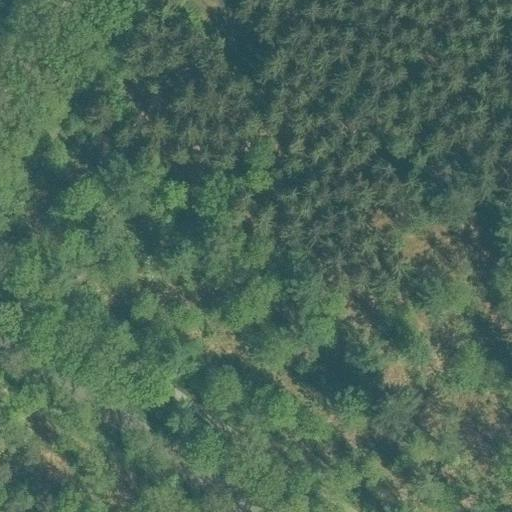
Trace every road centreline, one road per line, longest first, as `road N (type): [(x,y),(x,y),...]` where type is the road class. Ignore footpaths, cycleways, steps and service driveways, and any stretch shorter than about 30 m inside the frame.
road 1 (track): [(198,0),(511,217)]
road 2 (tertiary): [(247,511),(0,334)]
road 3 (track): [(0,107),(70,0)]
